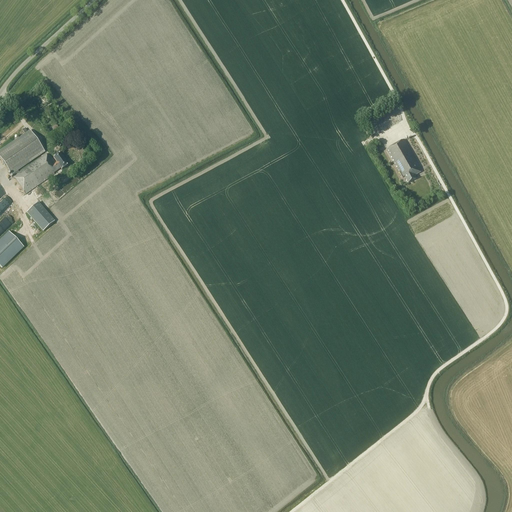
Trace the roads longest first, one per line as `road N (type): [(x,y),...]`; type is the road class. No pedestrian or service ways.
road 1 (track): [(341,0),(505,301),(494,331),(431,380),(429,410)]
road 2 (unclassified): [(0,92),(95,0)]
